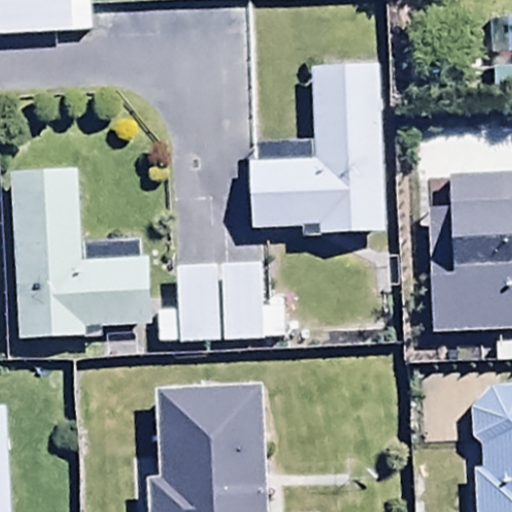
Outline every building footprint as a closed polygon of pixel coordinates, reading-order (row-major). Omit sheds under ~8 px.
[(385,239),(381,66),(317,67),(318,150),(255,151),(256,227),(320,225),(320,240),(385,239)] [(511,72),(493,73),(494,110),(511,109),(511,72)] [(74,123),(9,125),(14,307),(79,305),(78,289),(151,287),(149,222),(77,223),(74,123)] [(511,179),(448,183),(450,218),(423,220),(430,337),(493,333),(495,369),(511,367),(511,179)] [(159,323),(160,349),(279,342),(278,312),(260,313),(258,269),(171,274),(174,322),(159,323)] [(511,511),(511,393),(492,394),(468,419),(470,450),(479,449),(481,477),(471,478),(472,511),(511,511)] [(267,511),(265,451),(276,451),(274,394),(155,398),(158,491),(149,491),(149,511),(267,511)]
